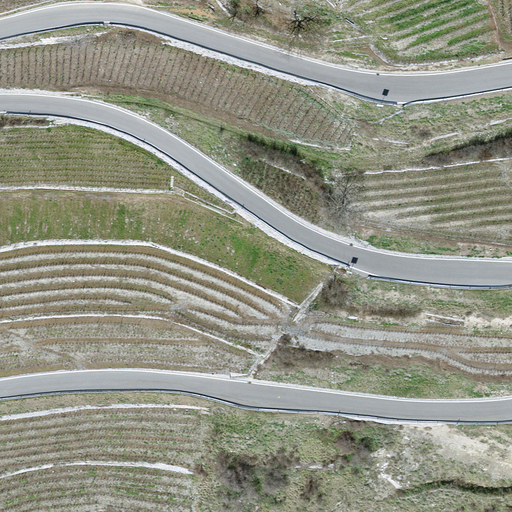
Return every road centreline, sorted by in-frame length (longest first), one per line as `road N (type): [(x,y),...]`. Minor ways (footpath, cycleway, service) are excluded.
road 1 (tertiary): [(511,273),(360,260),(297,232),(131,125),(52,103),(0,104)]
road 2 (tertiary): [(0,29),(114,13),(371,86),(409,89),(511,74)]
road 3 (tertiary): [(0,388),(168,380),(350,404),(511,409)]
